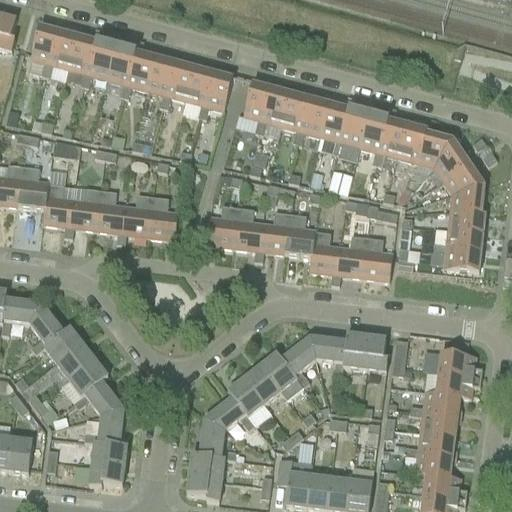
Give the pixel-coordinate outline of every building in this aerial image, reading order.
[(15,26),(0,22),(0,56),(11,59),(14,47),(10,46),(15,26)] [(39,32),(29,66),(44,70),(41,82),(50,84),(53,73),(49,72),(58,37),(39,32)] [(58,37),(49,72),(53,73),(68,77),(78,43),(58,37)] [(97,48),(88,82),(91,83),(107,87),(116,53),(101,49),(103,39),(95,37),(92,47),(97,48)] [(78,43),(68,77),(83,81),(80,92),(88,95),(91,83),(88,82),(97,48),(92,47),(78,43)] [(116,53),(107,87),(123,91),(127,92),(136,58),(140,59),(143,49),(138,48),(134,47),(131,57),(116,53)] [(123,91),(119,103),(128,106),(131,94),(146,97),(155,64),(140,59),(136,58),(127,92),(123,91)] [(155,64),(146,97),(162,102),(165,103),(174,69),(155,64)] [(162,102),(159,114),(167,116),(171,104),(185,108),(194,74),(174,69),(165,103),(162,102)] [(194,74),(185,108),(200,112),(204,113),(213,79),(194,74)] [(200,112),(197,124),(206,126),(209,114),(223,118),(232,84),(213,79),(204,113),(200,112)] [(252,89),(242,124),(257,128),(254,140),(263,142),(266,130),(262,129),(271,95),(252,89)] [(271,95),(262,129),(266,130),(281,134),(291,100),(271,95)] [(291,100),(281,134),(296,138),(292,150),(301,152),(304,140),(301,139),(310,105),(291,100)] [(342,150),(339,162),(356,167),(359,155),(368,121),(353,117),(356,106),(347,104),(344,114),(349,115),(340,150),(342,150)] [(310,105),(301,139),(304,140),(320,144),(329,110),(310,105)] [(329,110),(320,144),(335,148),(332,160),(339,162),(342,150),(340,150),(349,115),(344,114),(329,110)] [(368,121),(359,155),(375,159),(379,160),(388,126),(392,127),(395,117),(387,115),(384,125),(368,121)] [(375,159),(372,171),(380,173),(383,161),(398,165),(407,131),(392,127),(388,126),(379,160),(375,159)] [(51,141),(53,132),(42,130),(40,138),(51,141)] [(417,170),(426,140),(427,136),(407,131),(398,165),(417,170)] [(27,151),(28,142),(18,140),(16,149),(27,151)] [(432,174),(452,147),(426,140),(417,170),(432,174)] [(37,153),(39,144),(28,142),(27,151),(37,153)] [(472,151),(477,158),(486,152),(481,145),(472,151)] [(54,147),(52,162),(78,165),(80,153),(54,147)] [(468,170),(452,147),(432,174),(433,175),(442,188),(468,170)] [(150,152),(144,150),(133,148),(131,157),(148,160),(150,152)] [(104,167),(106,158),(96,156),(94,165),(104,167)] [(115,169),(116,160),(106,158),(104,167),(115,169)] [(190,169),(192,160),(181,158),(179,167),(190,169)] [(491,160),(482,166),(487,173),(496,167),(491,160)] [(167,179),(168,171),(158,169),(156,177),(167,179)] [(0,211),(18,214),(23,174),(8,172),(0,170),(0,211)] [(484,193),(468,170),(442,188),(451,201),(451,202),(484,193)] [(259,183),(261,175),(250,172),(249,181),(259,183)] [(45,217),(48,189),(38,188),(39,176),(23,174),(18,214),(44,217),(45,217)] [(298,191),(300,182),(289,180),(287,189),(298,191)] [(240,195),(242,186),(231,184),(230,193),(240,195)] [(249,187),(242,186),(240,195),(247,196),(249,187)] [(44,217),(42,231),(65,234),(63,244),(72,245),(73,235),(69,234),(73,206),(62,205),(64,193),(48,191),(49,189),(48,189),(45,217),(44,217)] [(277,202),(279,193),(268,191),(266,200),(277,202)] [(481,220),(484,193),(451,202),(449,217),(481,220)] [(73,206),(69,234),(73,235),(96,238),(101,197),(85,195),(83,208),(73,206)] [(101,197),(96,238),(117,240),(122,241),(125,213),(115,212),(116,199),(101,197)] [(392,210),(394,202),(384,199),(382,208),(392,210)] [(319,211),(321,202),(310,200),(308,208),(319,211)] [(117,240),(116,251),(125,252),(126,242),(148,244),(153,204),(137,202),(135,214),(125,213),(122,241),(117,240)] [(169,206),(153,204),(148,244),(174,248),(178,220),(167,218),(169,206)] [(355,218),(357,209),(346,207),(344,216),(355,218)] [(395,229),(397,221),(377,217),(377,213),(369,212),(366,224),(395,229)] [(232,255),(237,214),(222,213),(220,225),(209,224),(206,251),(232,255)] [(237,214),(232,255),(255,258),(253,268),(262,269),(263,259),(259,258),(262,230),(252,229),(254,216),(242,215),(237,214)] [(484,221),(481,220),(449,217),(447,236),(482,240),(484,221)] [(262,230),(259,258),(263,259),(285,261),(290,221),(274,219),(273,231),(262,230)] [(311,265),(314,237),(304,235),(306,223),(290,221),(285,261),(311,265)] [(191,237),(193,226),(182,225),(181,235),(191,237)] [(410,236),(412,226),(403,225),(401,235),(410,236)] [(435,235),(433,250),(445,251),(445,256),(480,260),(482,240),(447,236),(435,235)] [(311,265),(309,278),(331,281),(330,291),(339,293),(340,282),(336,282),(340,254),(329,252),(331,240),(315,238),(315,237),(314,237),(311,265)] [(340,254),(336,282),(340,282),(362,285),(367,245),(351,243),(350,255),(340,254)] [(389,288),(391,269),(392,260),(381,259),(383,247),(367,245),(362,285),(389,288)] [(433,250),(431,272),(443,273),(443,275),(478,279),(480,260),(445,256),(445,251),(433,250)] [(408,256),(399,255),(398,266),(406,267),(408,256)] [(29,331),(41,310),(6,306),(2,331),(1,340),(10,341),(11,329),(29,331)] [(63,339),(41,310),(29,331),(42,347),(32,354),(36,360),(43,354),(63,339)] [(69,334),(63,339),(43,354),(56,371),(82,350),(69,334)] [(361,376),(366,343),(346,340),(345,348),(342,373),(343,373),(361,376)] [(385,345),(366,343),(361,376),(385,379),(387,366),(383,365),(385,345)] [(315,367),(309,344),(281,366),(303,394),(308,390),(300,379),(315,367)] [(342,373),(345,348),(309,344),(315,367),(316,366),(334,369),(333,382),(341,383),(343,373),(342,373)] [(395,347),(393,367),(405,368),(407,348),(395,347)] [(95,367),(82,350),(56,371),(69,387),(95,367)] [(440,359),(438,380),(480,385),(482,377),(474,376),(475,364),(440,359)] [(303,394),(281,366),(276,360),(260,372),(281,398),(286,406),(303,394)] [(108,383),(95,367),(69,387),(81,404),(101,388),(108,383)] [(403,383),(405,368),(393,367),(391,382),(403,383)] [(281,398),(260,372),(244,385),(264,411),(281,398)] [(479,394),(480,385),(438,380),(435,400),(435,401),(460,404),(470,405),(472,394),(479,394)] [(19,385),(13,390),(20,399),(26,393),(19,385)] [(264,411),(244,385),(227,398),(232,404),(247,424),(264,411)] [(123,416),(101,388),(81,404),(74,410),(78,415),(89,407),(100,423),(123,416)] [(410,413),(409,422),(421,423),(422,420),(457,424),(460,404),(435,401),(435,400),(425,398),(423,415),(410,413)] [(21,409),(14,401),(7,406),(14,414),(21,409)] [(39,409),(33,401),(27,407),(33,414),(39,409)] [(232,404),(204,426),(224,438),(239,426),(248,437),(254,432),(247,424),(232,404)] [(27,417),(21,409),(14,414),(20,423),(27,417)] [(46,417),(39,409),(33,414),(39,423),(46,417)] [(360,423),(361,414),(351,413),(350,422),(360,423)] [(371,424),(372,415),(361,414),(360,423),(371,424)] [(119,452),(123,416),(100,423),(98,440),(85,439),(85,448),(94,449),(119,452)] [(307,433),(315,427),(310,420),(301,426),(307,433)] [(421,423),(419,440),(455,444),(457,424),(422,420),(421,423)] [(393,436),(395,425),(386,424),(384,435),(393,436)] [(336,437),(338,426),(329,425),(328,436),(336,437)] [(224,438),(204,426),(199,462),(224,465),(234,466),(235,460),(221,458),(224,438)] [(345,438),(346,427),(338,426),(336,437),(345,438)] [(378,440),(379,431),(368,430),(367,439),(378,440)] [(392,447),(393,436),(384,435),(383,445),(392,447)] [(297,437),(289,444),(295,451),(303,444),(297,437)] [(417,456),(417,460),(452,464),(455,444),(419,440),(417,456)] [(0,476),(8,478),(12,445),(0,443),(0,476)] [(295,451),(289,444),(281,450),(286,457),(295,451)] [(28,480),(31,460),(32,448),(12,445),(8,478),(28,480)] [(126,453),(119,452),(94,449),(92,469),(124,473),(126,453)] [(405,454),(404,463),(416,464),(414,481),(425,482),(425,481),(450,484),(452,464),(417,460),(417,456),(405,454)] [(55,469),(56,458),(47,457),(46,468),(55,469)] [(222,485),(224,465),(199,462),(191,461),(189,481),(222,485)] [(306,511),(310,482),(309,482),(311,471),(280,467),(279,471),(277,491),(288,493),(285,511),(306,511)] [(46,468),(45,478),(53,479),(55,469),(46,468)] [(122,492),(124,473),(92,469),(89,492),(101,494),(102,490),(122,492)] [(219,508),(221,489),(222,485),(189,481),(187,500),(206,503),(206,507),(219,508)] [(461,485),(450,484),(425,481),(425,482),(423,502),(465,507),(466,498),(459,497),(461,485)] [(327,511),(331,485),(310,482),(306,511),(327,511)] [(270,495),(272,485),(263,484),(261,494),(270,495)] [(347,511),(351,487),(331,485),(327,511),(347,511)] [(368,511),(370,503),(372,490),(351,487),(347,511),(368,511)] [(385,503),(387,489),(378,488),(376,502),(385,503)] [(261,494),(260,505),(269,506),(270,495),(261,494)] [(383,511),(385,503),(376,502),(374,511),(383,511)] [(464,511),(465,507),(423,502),(421,511),(464,511)]
